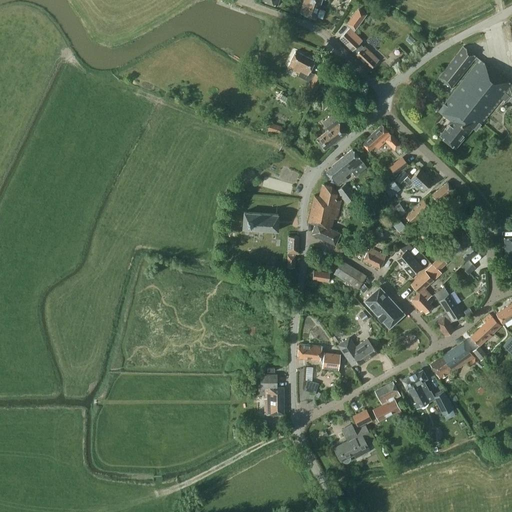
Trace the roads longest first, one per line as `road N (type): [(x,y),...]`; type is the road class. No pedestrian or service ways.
road 1 (residential): [(442,348),(494,293),(484,213),(382,111)]
road 2 (tertiary): [(295,418),(303,235)]
road 3 (residential): [(385,96),(315,31),(234,0)]
road 4 (residential): [(442,348),(369,270),(303,235)]
road 5 (residential): [(295,418),(442,348)]
road 6 (tertiary): [(385,96),(434,50),(511,9)]
road 7 (tertiary): [(303,235),(312,179),(382,111)]
